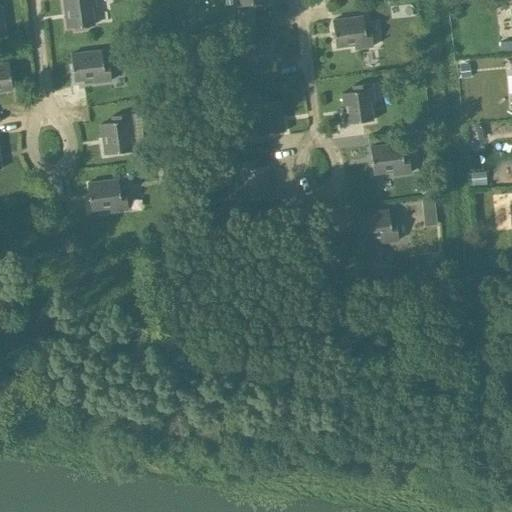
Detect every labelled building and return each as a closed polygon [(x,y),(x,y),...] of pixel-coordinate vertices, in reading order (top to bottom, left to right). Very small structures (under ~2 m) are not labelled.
[(62,0),(66,29),(93,25),(91,7),(95,6),(93,0),(62,0)] [(362,16),(331,20),(335,47),(353,45),(354,49),(372,46),(370,27),(364,28),(362,16)] [(235,45),(238,64),(256,61),(255,58),(274,55),(270,28),(239,32),(241,44),(235,45)] [(500,50),(511,49),(511,40),(500,41),(500,50)] [(70,54),(73,81),(91,79),(92,83),(110,80),(108,61),(102,62),(100,50),(70,54)] [(0,90),(11,89),(8,62),(0,63),(0,90)] [(469,64),(459,65),(460,78),(470,77),(469,64)] [(352,92),(341,93),(345,124),(372,120),(369,102),(373,101),(371,83),(352,86),(352,92)] [(188,86),(180,87),(181,94),(189,93),(188,86)] [(248,99),(251,117),(255,116),(257,135),(284,131),(280,100),(269,102),(268,96),(248,99)] [(111,122),(100,124),(104,155),(131,151),(128,133),(132,132),(130,114),(110,116),(111,122)] [(478,139),(487,137),(484,123),(475,125),(478,139)] [(158,145),(165,148),(169,141),(161,137),(158,145)] [(400,143),(369,147),(373,174),(391,171),(392,175),(410,173),(407,153),(401,154),(400,143)] [(254,162),(235,164),(237,183),(241,182),(243,200),(270,197),(266,166),(255,168),(254,162)] [(161,165),(163,178),(176,176),(175,163),(161,165)] [(470,173),(472,186),(486,184),(484,171),(470,173)] [(117,179),(87,183),(90,210),(109,208),(109,212),(127,209),(125,190),(119,191),(117,179)] [(431,198),(423,199),(424,206),(432,205),(431,198)] [(357,214),(360,241),(379,238),(379,242),(398,240),(395,221),(389,221),(388,210),(357,214)]
